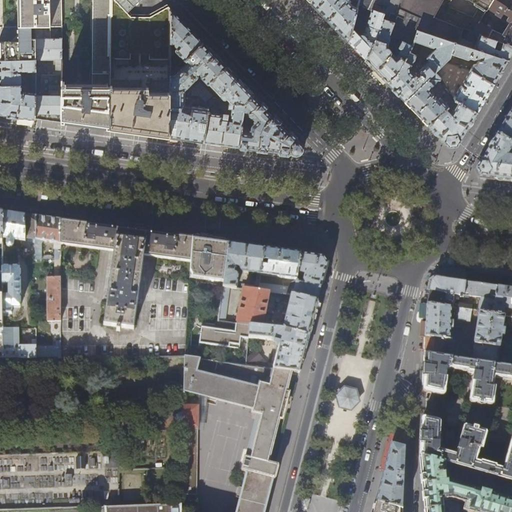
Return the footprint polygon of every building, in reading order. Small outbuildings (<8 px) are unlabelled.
[(20,0),(21,1),(21,27),(37,27),(52,27),(62,27),(61,0),(94,0),(93,87),(65,86),(65,81),(62,81),(61,122),(64,122),(65,120),(87,123),(110,126),(110,125),(111,0),(20,0)] [(120,4),(116,0),(111,0),(110,125),(138,129),(170,133),(170,124),(170,115),(170,90),(170,76),(170,74),(170,67),(171,49),(171,43),(171,9),(169,7),(151,17),(132,17),(120,4)] [(311,0),(311,2),(316,8),(336,28),(349,42),(353,27),(357,11),(357,9),(353,7),(346,0),(311,0)] [(359,0),(357,9),(357,11),(370,15),(365,31),(363,34),(360,35),(353,27),(349,42),(352,45),(362,55),(365,58),(375,38),(382,19),(394,23),(407,27),(417,30),(454,43),(459,44),(463,29),(435,17),(444,0),(359,0)] [(444,0),(435,17),(463,29),(464,29),(474,33),(480,22),(487,9),(491,0),(444,0)] [(511,0),(491,0),(487,9),(496,14),(495,14),(501,18),(501,17),(510,22),(502,35),(493,31),(493,30),(480,22),(474,33),(480,35),(489,38),(511,44),(511,0)] [(195,34),(171,9),(171,43),(174,43),(175,46),(176,47),(177,49),(176,50),(176,52),(184,60),(185,60),(203,42),(195,34)] [(389,36),(394,23),(382,19),(375,38),(365,58),(376,70),(387,82),(398,72),(409,52),(411,49),(412,46),(403,40),(401,41),(398,48),(400,49),(397,54),(395,55),(392,53),(390,48),(388,45),(390,39),(389,36)] [(0,60),(36,60),(37,27),(21,27),(18,27),(18,41),(17,42),(0,41),(0,60)] [(52,38),(52,27),(37,27),(36,60),(56,60),(56,75),(43,74),(42,96),(36,96),(36,118),(47,120),(61,122),(62,81),(62,38),(52,38)] [(415,36),(417,30),(407,27),(405,32),(415,36)] [(417,30),(415,36),(414,41),(433,48),(435,46),(437,48),(426,57),(429,61),(419,71),(419,73),(416,77),(417,78),(415,80),(413,78),(414,75),(410,71),(410,68),(415,60),(415,56),(409,52),(398,72),(387,82),(396,90),(405,100),(434,72),(440,66),(445,62),(449,58),(450,54),(454,43),(417,30)] [(511,54),(511,53),(511,44),(489,38),(480,35),(476,45),(468,42),(466,46),(508,60),(511,54)] [(216,56),(203,42),(185,60),(188,64),(175,76),(170,76),(170,90),(185,90),(198,77),(198,76),(197,75),(198,73),(199,73),(201,72),(201,75),(202,77),(202,78),(208,84),(209,83),(226,66),(216,56)] [(466,46),(459,44),(454,43),(450,54),(468,60),(471,58),(475,60),(481,58),(483,59),(482,60),(478,61),(477,64),(474,65),(470,70),(493,84),(500,73),(508,60),(466,46)] [(36,60),(0,60),(0,113),(15,115),(36,118),(36,96),(36,94),(26,92),(24,94),(22,92),(22,75),(21,74),(20,73),(19,73),(18,71),(27,71),(27,72),(32,71),(32,90),(36,90),(36,60)] [(240,80),(226,66),(209,83),(222,97),(224,97),(225,96),(230,101),(229,102),(245,104),(254,95),(240,80)] [(440,66),(434,72),(440,78),(445,73),(440,66)] [(484,99),(493,84),(470,70),(463,83),(465,84),(463,87),(458,84),(456,87),(459,89),(454,98),(457,100),(477,112),(484,99)] [(431,86),(440,78),(434,72),(405,100),(406,101),(414,109),(428,124),(440,113),(445,108),(448,106),(440,98),(441,97),(438,94),(433,98),(431,96),(434,93),(430,89),(431,86)] [(202,91),(205,87),(201,82),(193,91),(202,91)] [(213,95),(205,87),(202,91),(209,98),(213,95)] [(185,105),(185,90),(170,90),(170,115),(176,115),(175,125),(170,124),(170,133),(170,137),(185,139),(204,141),(206,129),(200,128),(201,118),(207,119),(208,112),(208,108),(185,105)] [(209,98),(202,91),(193,91),(192,95),(200,96),(206,102),(209,98)] [(276,118),(254,95),(245,104),(243,114),(248,115),(255,123),(253,124),(252,126),(251,125),(249,127),(242,123),(239,146),(264,150),(297,155),(299,153),(301,150),(302,147),(302,145),(276,118)] [(466,130),(477,112),(457,100),(456,101),(458,102),(451,112),(449,110),(448,111),(445,108),(440,113),(428,124),(438,135),(449,146),(457,145),(466,130)] [(245,104),(229,102),(228,108),(232,108),(231,119),(225,118),(226,115),(208,112),(207,119),(206,129),(204,141),(221,144),(226,145),(230,145),(239,146),(242,123),(242,122),(242,119),(243,114),(245,104)] [(503,125),(497,135),(511,144),(511,114),(511,113),(503,125)] [(511,152),(511,144),(497,135),(488,152),(476,171),(479,177),(503,181),(511,181),(511,158),(509,158),(509,157),(511,152)] [(12,214),(2,212),(3,238),(8,239),(7,246),(8,248),(12,248),(14,247),(14,240),(26,242),(26,239),(36,241),(35,261),(41,260),(41,246),(44,242),(55,244),(54,251),(55,251),(55,279),(47,279),(47,324),(60,324),(61,245),(61,221),(61,220),(43,217),(24,214),(24,215),(12,214)] [(75,223),(61,221),(61,245),(114,252),(104,326),(117,328),(117,332),(121,332),(121,329),(134,330),(144,256),(191,263),(191,253),(192,239),(155,234),(109,227),(75,223)] [(226,269),(229,244),(209,241),(192,239),(191,253),(191,263),(190,276),(224,280),(226,269)] [(246,246),(229,244),(226,269),(224,280),(224,287),(237,289),(239,277),(238,275),(236,273),(236,269),(241,269),(241,270),(242,272),(243,273),(258,275),(256,287),(245,285),(244,290),(259,292),(260,284),(261,276),(264,249),(246,246)] [(279,251),(264,249),(261,276),(298,281),(298,274),(300,254),(279,251)] [(323,257),(300,254),(298,274),(306,276),(303,285),(298,283),(296,283),(293,296),(318,302),(322,284),(328,263),(323,257)] [(3,298),(3,316),(12,316),(12,310),(21,310),(21,270),(3,269),(3,287),(9,287),(8,298),(3,298)] [(453,281),(436,279),(432,281),(431,285),(429,297),(427,304),(451,308),(459,309),(472,311),(473,305),(459,303),(460,296),(463,297),(464,295),(464,293),(465,282),(453,281)] [(495,300),(497,287),(480,284),(465,282),(464,293),(475,295),(475,297),(482,298),(495,300)] [(289,287),(260,284),(259,292),(269,293),(288,295),(289,287)] [(511,309),(511,288),(510,289),(497,287),(495,300),(492,314),(504,316),(505,307),(510,308),(511,310),(511,309)] [(269,293),(259,292),(244,290),(236,325),(251,326),(262,328),(269,293)] [(313,322),(318,302),(293,296),(292,296),(287,316),(283,315),(282,321),(285,322),(283,330),(284,330),(286,331),(292,332),(309,336),(313,322)] [(492,314),(495,300),(482,298),(479,312),(492,314)] [(450,321),(451,308),(427,304),(426,317),(426,322),(425,336),(459,342),(460,329),(452,329),(453,321),(450,321)] [(479,312),(472,311),(459,309),(458,321),(470,322),(471,314),(479,315),(474,344),(500,348),(502,335),(504,335),(505,328),(503,328),(504,316),(492,314),(479,312)] [(239,349),(241,339),(250,339),(251,326),(236,325),(236,324),(235,332),(202,328),(200,344),(239,349)] [(283,330),(262,328),(251,326),(250,339),(271,342),(281,344),(274,370),(291,372),(300,373),(304,356),(309,336),(292,332),(291,337),(285,335),(286,331),(284,330),(283,330)] [(19,331),(3,331),(3,361),(60,361),(60,344),(56,344),(56,350),(36,350),(36,342),(31,342),(31,348),(19,348),(19,331)] [(459,342),(425,336),(425,346),(425,352),(457,356),(458,346),(466,348),(467,343),(465,342),(459,342)] [(497,366),(500,348),(474,344),(472,362),(497,366)] [(511,349),(503,348),(501,361),(511,362),(511,349)] [(258,353),(247,361),(247,366),(268,369),(269,364),(258,363),(258,362),(263,359),(258,353)] [(497,366),(472,362),(425,355),(424,371),(423,391),(424,392),(425,392),(442,396),(443,395),(444,395),(445,394),(448,378),(446,377),(447,370),(451,369),(468,371),(467,373),(473,374),(469,400),(493,403),(495,385),(493,384),(494,377),(511,380),(511,436),(503,468),(497,466),(497,465),(482,460),(481,462),(477,460),(480,448),(482,448),(487,431),(465,425),(456,454),(440,450),(440,423),(440,422),(440,421),(425,418),(423,418),(422,419),(421,437),(420,455),(447,463),(455,466),(466,469),(511,481),(511,367),(503,366),(502,367),(497,366)] [(196,373),(200,359),(185,357),(184,391),(254,409),(252,414),(261,416),(251,458),(245,456),(242,471),(247,472),(243,488),(238,487),(236,498),(240,499),(237,511),(264,511),(269,493),(273,479),(274,480),(277,465),(276,465),(275,465),(275,466),(268,463),(272,449),(279,419),(282,420),(285,406),(289,392),(286,392),(291,372),(274,370),(273,370),(269,386),(260,384),(259,389),(196,373)] [(337,397),(340,407),(351,410),(358,402),(356,391),(345,388),(337,397)] [(184,412),(183,425),(182,468),(182,494),(196,494),(198,430),(198,428),(198,406),(184,406),(184,412)] [(384,474),(376,503),(403,509),(404,468),(405,447),(391,443),(384,474)] [(446,468),(447,463),(420,455),(422,472),(425,507),(425,511),(444,511),(444,503),(453,502),(465,505),(464,511),(468,511),(511,511),(511,499),(447,480),(446,468)] [(181,511),(182,503),(181,503),(118,506),(106,506),(105,511),(181,511)]
